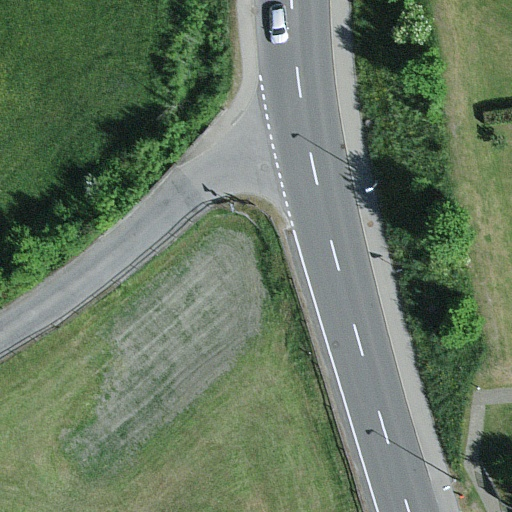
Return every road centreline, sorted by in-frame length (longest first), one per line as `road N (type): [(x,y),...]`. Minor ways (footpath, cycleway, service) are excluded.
road 1 (primary): [(407,511),(312,190),(287,0)]
road 2 (track): [(300,132),(251,146),(198,176),(114,258),(0,333)]
